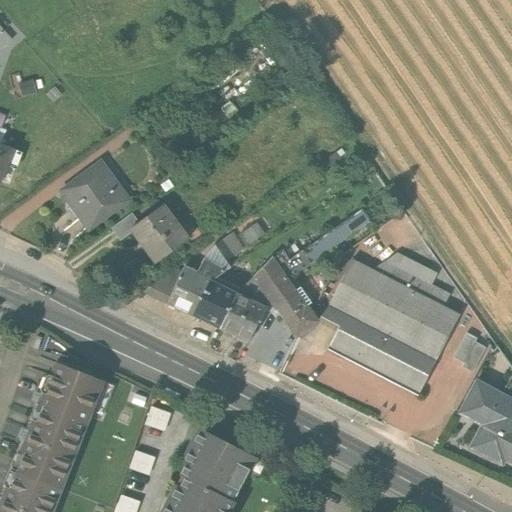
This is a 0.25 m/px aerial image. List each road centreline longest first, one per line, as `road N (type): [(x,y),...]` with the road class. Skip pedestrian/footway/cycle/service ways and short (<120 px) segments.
road 1 (secondary): [(45,301),(281,411),(469,511)]
road 2 (track): [(265,0),(511,350)]
road 3 (residential): [(0,426),(45,301)]
